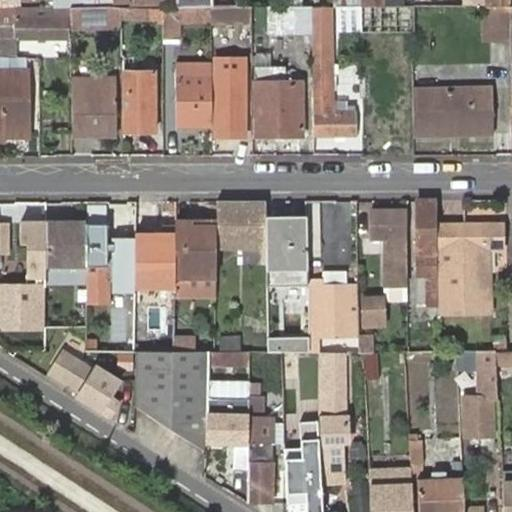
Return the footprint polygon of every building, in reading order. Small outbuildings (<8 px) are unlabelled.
[(77,9),(114,8),(114,0),(56,0),(57,9),(68,9),(70,9),(71,9),(77,9)] [(272,42),(281,42),(279,5),(272,6),(272,42)] [(281,42),(315,42),(315,6),(282,6),(279,5),(281,42)] [(179,23),(214,22),(214,6),(178,7),(164,7),(164,17),(164,39),(179,39),(179,23)] [(333,6),(315,6),(315,42),(315,57),(335,57),(333,6)] [(414,31),(414,6),(402,7),(384,7),(365,7),(365,31),(414,31)] [(511,26),(511,7),(494,6),(495,26),(511,26)] [(164,17),(164,7),(122,8),(122,16),(164,17)] [(69,39),(68,9),(57,9),(0,9),(0,29),(12,29),(12,38),(69,39)] [(388,62),(388,58),(387,54),(365,53),(365,62),(388,62)] [(335,57),(315,57),(315,133),(355,133),(354,112),(335,111),(335,57)] [(365,62),(365,136),(397,136),(397,57),(388,58),(388,62),(365,62)] [(287,85),(285,67),(255,68),(257,133),(304,133),(303,84),(287,85)] [(27,70),(0,70),(0,135),(28,136),(27,70)] [(123,70),(124,134),(154,133),(154,70),(123,70)] [(213,124),(214,74),(176,74),(177,123),(213,124)] [(247,136),(247,76),(217,76),(217,136),(247,136)] [(71,82),(72,136),(117,135),(117,83),(71,82)] [(414,133),(464,134),(463,92),(414,91),(414,133)] [(463,92),(464,134),(494,134),(493,92),(463,92)] [(440,201),(419,200),(420,253),(439,253),(439,223),(440,201)] [(267,201),(220,201),(219,248),(267,248),(267,216),(267,201)] [(158,202),(136,202),(136,229),(137,239),(135,280),(135,282),(135,294),(135,306),(135,352),(173,351),(174,326),(174,320),(158,320),(158,202)] [(468,202),(468,218),(503,219),(503,203),(468,202)] [(384,210),(372,210),(371,239),(384,239),(384,210)] [(409,240),(409,210),(384,210),(384,239),(384,265),(410,265),(409,240)] [(308,216),(267,216),(267,248),(268,287),(308,286),(308,216)] [(85,221),(44,221),(44,244),(44,263),(78,263),(77,278),(88,278),(88,263),(85,263),(85,221)] [(194,221),(176,221),(175,275),(217,276),(217,232),(200,232),(194,232),(194,226),(194,221)] [(0,275),(5,276),(6,254),(9,254),(8,223),(0,222),(0,275)] [(504,222),(469,223),(469,224),(469,254),(470,313),(491,312),(491,251),(504,251),(504,222)] [(469,223),(439,223),(439,253),(439,313),(470,313),(469,254),(469,224),(469,223)] [(88,278),(88,302),(111,302),(111,293),(111,238),(111,227),(88,227),(88,278)] [(135,280),(137,239),(111,238),(111,293),(135,294),(135,282),(135,280)] [(44,263),(44,244),(30,243),(29,277),(26,277),(26,287),(0,287),(0,307),(0,328),(41,330),(41,288),(43,288),(44,278),(44,263)] [(78,263),(44,263),(44,278),(77,278),(78,263)] [(216,293),(217,276),(175,275),(174,293),(216,293)] [(313,279),(314,320),(315,336),(325,336),(346,335),(346,284),(325,283),(325,279),(313,279)] [(388,294),(363,293),(364,328),(389,328),(388,294)] [(218,348),(240,348),(241,335),(218,334),(218,348)] [(309,339),(268,340),(268,351),(268,354),(283,353),(309,353),(309,339)] [(93,369),(61,350),(46,375),(77,393),(73,399),(111,422),(123,403),(113,396),(121,382),(95,366),(93,369)] [(173,351),(135,352),(134,389),(134,402),(208,446),(208,445),(209,404),(209,369),(210,359),(210,351),(173,351)] [(496,351),(477,352),(478,373),(498,372),(497,366),(496,351)] [(511,351),(496,351),(497,366),(511,365),(511,351)] [(344,353),(317,353),(320,414),(320,434),(321,467),(322,483),(344,481),(344,466),(343,441),(351,442),(350,413),(346,413),(345,378),(344,353)] [(250,360),(210,359),(209,369),(250,370),(250,360)] [(498,400),(498,372),(478,373),(479,401),(464,402),(466,437),(494,436),(493,400),(498,400)] [(321,467),(320,434),(300,433),(299,398),(287,398),(289,477),(297,478),(295,468),(321,467)] [(236,472),(250,472),(250,447),(250,427),(250,409),(250,405),(209,404),(208,445),(235,446),(236,472)] [(250,409),(250,427),(253,427),(253,503),(273,503),(273,444),(268,426),(259,426),(258,410),(250,409)] [(412,511),(411,471),(368,473),(369,487),(370,511),(412,511)] [(462,511),(461,478),(418,479),(418,511),(462,511)] [(511,511),(511,480),(501,481),(501,511),(511,511)] [(362,511),(362,483),(349,484),(349,511),(362,511)] [(483,511),(481,489),(463,491),(464,511),(483,511)]
